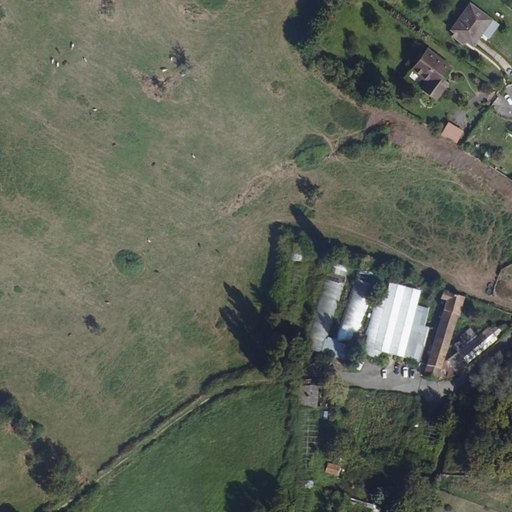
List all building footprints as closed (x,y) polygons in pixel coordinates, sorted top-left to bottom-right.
[(492,20),(470,4),(451,30),(455,32),(451,37),(464,46),(467,41),(473,46),(492,20)] [(447,81),(444,79),(453,68),(429,50),(414,69),(416,70),(428,80),(422,87),(421,88),(437,100),(444,91),(441,89),(447,81)] [(428,80),(416,70),(410,77),(422,87),(428,80)] [(464,132),(449,121),(441,134),(456,144),(464,132)] [(296,351),(308,249),(288,246),(274,347),(296,351)] [(324,354),(351,265),(331,259),(304,348),(324,354)] [(350,363),(379,274),(359,267),(330,356),(350,363)] [(379,351),(397,285),(390,283),(387,296),(376,294),(360,355),(377,359),(379,351)] [(404,357),(413,324),(421,291),(397,285),(379,351),(404,357)] [(439,378),(464,297),(443,290),(441,299),(446,301),(424,375),(439,378)] [(469,365),(499,340),(495,334),(507,325),(488,327),(478,335),(467,343),(458,351),(469,365)] [(499,340),(511,330),(507,325),(495,334),(499,340)] [(478,335),(471,327),(461,335),(463,338),(467,343),(478,335)] [(458,351),(467,343),(463,338),(454,346),(458,351)] [(469,365),(458,351),(445,362),(450,366),(457,374),(469,365)] [(311,511),(313,506),(312,505),(310,505),(315,484),(317,454),(317,397),(310,396),(310,389),(299,388),(293,507),(291,511),(311,511)] [(447,425),(452,402),(432,397),(426,419),(447,425)] [(340,467),(342,459),(336,457),(333,465),(340,467)] [(338,478),(340,468),(327,465),(325,475),(338,478)] [(318,507),(321,492),(315,491),(312,505),(313,506),(318,507)] [(339,511),(344,499),(325,493),(318,511),(339,511)] [(361,511),(364,504),(344,499),(339,511),(361,511)]
